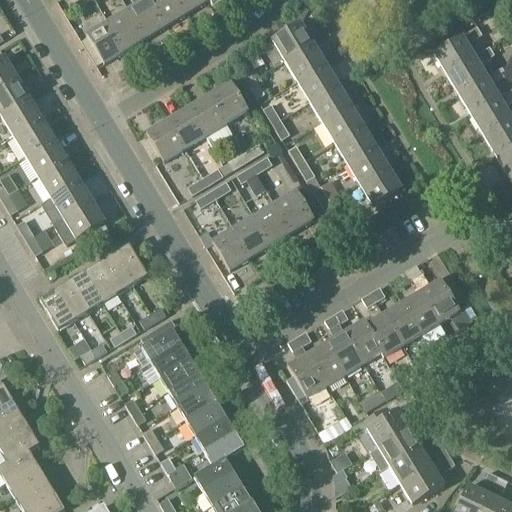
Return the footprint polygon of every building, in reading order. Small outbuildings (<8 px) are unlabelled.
[(149,0),(148,0),(129,12),(147,42),(168,29),(149,0)] [(177,0),(149,0),(168,29),(188,17),(177,0)] [(205,0),(177,0),(188,17),(209,4),(205,0)] [(499,8),(491,13),(494,19),(500,20),(505,17),(499,8)] [(129,12),(108,25),(127,55),(147,42),(129,12)] [(127,55),(108,25),(87,38),(105,68),(127,55)] [(285,65),(316,47),(303,25),(273,44),(285,65)] [(477,61),(476,60),(468,48),(484,39),(479,31),(434,58),(447,79),(477,61)] [(329,67),(316,47),(285,65),(298,86),(329,67)] [(491,51),(476,60),(477,61),(447,79),(459,100),(489,82),(488,81),(481,68),(496,59),(491,51)] [(0,90),(18,79),(5,58),(0,60),(0,90)] [(341,88),(329,67),(298,86),(310,106),(341,88)] [(248,88),(256,83),(247,68),(239,73),(248,88)] [(489,82),(459,100),(472,121),(502,103),(501,101),(493,88),(508,79),(503,71),(488,81),(489,82)] [(31,100),(18,79),(0,90),(0,118),(1,119),(31,100)] [(256,83),(248,88),(257,103),(265,98),(256,83)] [(209,99),(227,129),(249,116),(230,86),(209,99)] [(341,88),(310,106),(323,127),(353,108),(341,88)] [(511,94),(501,101),(502,103),(472,121),(484,141),(511,124),(511,118),(506,109),(511,105),(511,94)] [(233,138),(227,129),(209,99),(189,111),(207,141),(213,150),(233,138)] [(31,100),(1,119),(13,140),(43,120),(31,100)] [(366,129),(353,108),(323,127),(335,147),(366,129)] [(273,129),(281,124),(272,109),(264,114),(273,129)] [(189,111),(168,124),(187,154),(207,141),(189,111)] [(43,120),(13,140),(26,161),(56,142),(43,120)] [(187,154),(168,124),(147,137),(166,167),(187,154)] [(281,124),(273,129),(283,144),(291,139),(281,124)] [(511,124),(484,141),(497,162),(511,152),(511,124)] [(378,149),(366,129),(335,147),(347,168),(378,149)] [(56,142),(26,161),(38,181),(69,163),(56,142)] [(244,157),(249,165),(264,156),(259,148),(244,157)] [(289,154),(290,156),(298,169),(306,165),(298,152),(297,149),(289,154)] [(390,170),(378,149),(347,168),(360,188),(390,170)] [(511,152),(497,162),(509,182),(511,180),(511,152)] [(249,165),(244,157),(229,167),(234,175),(249,165)] [(267,161),(252,170),(256,178),(272,168),(267,161)] [(69,163),(38,181),(51,202),(81,184),(69,163)] [(306,182),(307,184),(315,179),(314,177),(306,165),(298,169),(306,182)] [(256,178),(252,170),(237,179),(241,187),(256,178)] [(403,191),(390,170),(360,188),(373,209),(386,201),(395,196),(403,191)] [(218,173),(204,182),(209,191),(223,181),(218,173)] [(209,191),(204,182),(189,192),(194,200),(209,191)] [(94,204),(81,184),(51,202),(63,223),(94,204)] [(0,202),(1,204),(8,199),(0,185),(0,202)] [(227,186),(212,195),(217,203),(232,194),(227,186)] [(331,205),(323,193),(315,198),(323,210),(331,205)] [(275,207),(293,236),(314,223),(296,194),(275,207)] [(217,203),(212,195),(197,205),(202,213),(217,203)] [(8,199),(1,204),(10,219),(17,215),(8,199)] [(94,204),(63,223),(76,243),(106,225),(94,204)] [(340,220),(339,218),(331,205),(323,210),(330,223),(332,225),(340,220)] [(275,207),(254,219),(272,249),(293,236),(275,207)] [(254,219),(234,232),(252,261),(272,249),(254,219)] [(26,245),(33,241),(24,226),(17,230),(26,245)] [(252,261),(234,232),(214,244),(213,245),(214,247),(231,274),(252,261)] [(42,256),(33,241),(26,245),(35,260),(42,256)] [(115,257),(134,289),(149,280),(130,248),(115,257)] [(115,257),(100,266),(119,298),(134,289),(115,257)] [(119,298),(100,266),(85,275),(105,307),(119,298)] [(417,269),(407,275),(412,283),(421,278),(417,269)] [(105,307),(85,275),(71,284),(90,316),(105,307)] [(407,275),(398,280),(403,288),(412,283),(407,275)] [(421,293),(419,294),(439,327),(441,326),(450,321),(461,314),(469,309),(456,287),(448,292),(446,293),(440,283),(440,282),(429,288),(421,293)] [(71,284),(56,293),(75,325),(90,316),(71,284)] [(380,292),(371,297),(376,305),(384,300),(380,292)] [(75,325),(56,293),(40,302),(59,334),(75,325)] [(402,304),(401,305),(421,338),(439,327),(419,294),(419,295),(402,304)] [(371,297),(361,302),(366,311),(376,305),(371,297)] [(384,315),(383,316),(402,349),(421,338),(401,305),(384,315)] [(151,317),(156,325),(166,320),(161,311),(151,317)] [(342,314),(334,319),(338,327),(347,322),(342,314)] [(364,327),(363,327),(382,359),(383,361),(402,349),(383,316),(366,326),(364,327)] [(144,333),(156,325),(151,317),(139,324),(144,333)] [(334,319),(324,324),(329,333),(338,327),(334,319)] [(152,365),(183,346),(174,331),(176,330),(174,327),(172,324),(151,336),(138,344),(142,350),(143,350),(152,365)] [(345,334),(343,335),(344,337),(364,370),(365,368),(382,359),(363,327),(362,325),(345,334)] [(326,345),(325,346),(346,380),(347,380),(364,370),(344,337),(343,335),(338,327),(329,333),(334,341),(326,345)] [(122,335),(127,343),(136,337),(131,329),(122,335)] [(115,351),(127,343),(122,335),(110,342),(115,351)] [(306,336),(297,342),(302,350),(311,345),(306,336)] [(297,342),(288,347),(293,356),(295,355),(295,354),(302,350),(297,342)] [(192,362),(183,346),(152,365),(161,381),(192,362)] [(308,356),(306,357),(327,392),(328,391),(346,380),(325,346),(308,356)] [(92,353),(97,361),(107,355),(102,347),(92,353)] [(296,363),(288,368),(294,379),(307,401),(308,402),(327,392),(306,357),(302,350),(295,354),(295,355),(293,356),(292,356),(296,363)] [(85,368),(97,362),(97,361),(92,353),(80,360),(85,368)] [(201,377),(192,362),(161,381),(170,396),(201,377)] [(122,384),(115,373),(109,377),(107,378),(113,389),(122,384)] [(210,391),(201,377),(170,396),(179,410),(210,391)] [(122,384),(113,389),(120,400),(122,398),(128,395),(122,384)] [(0,410),(13,403),(3,387),(0,389),(0,410)] [(219,406),(210,391),(179,410),(188,424),(219,406)] [(360,405),(366,416),(373,412),(367,401),(360,405)] [(0,431),(22,418),(13,403),(0,410),(0,431)] [(134,418),(140,414),(133,403),(127,406),(125,408),(132,419),(134,418)] [(219,406),(188,424),(197,439),(228,421),(219,406)] [(368,432),(356,439),(368,458),(370,457),(379,451),(419,427),(428,421),(422,413),(406,422),(400,413),(390,418),(386,412),(385,410),(363,424),(364,425),(368,432)] [(140,414),(134,418),(140,428),(148,424),(141,413),(140,414)] [(0,451),(31,433),(22,418),(0,431),(0,451)] [(228,421),(197,439),(206,454),(236,435),(228,421)] [(379,451),(370,457),(381,476),(390,470),(423,450),(417,441),(424,437),(427,435),(429,437),(434,434),(432,432),(434,431),(428,421),(419,427),(379,451)] [(328,430),(319,436),(320,438),(325,446),(334,441),(329,432),(328,430)] [(149,448),(157,443),(151,432),(144,436),(142,437),(149,448)] [(0,469),(8,465),(28,453),(31,451),(39,446),(31,433),(0,451),(0,469)] [(246,451),(236,435),(206,454),(214,469),(226,461),(227,463),(246,451)] [(164,453),(157,443),(149,448),(155,459),(157,457),(164,453)] [(423,450),(390,470),(402,489),(434,469),(423,450)] [(445,450),(436,455),(442,465),(451,459),(445,450)] [(28,453),(8,465),(0,469),(0,474),(8,487),(38,469),(28,453)] [(451,459),(442,465),(447,473),(456,468),(451,459)] [(167,478),(176,473),(169,461),(160,466),(167,478)] [(214,469),(196,480),(205,495),(236,477),(227,463),(226,461),(214,469)] [(434,469),(402,489),(414,508),(446,488),(440,478),(447,473),(442,465),(434,469)] [(192,482),(184,468),(176,473),(167,478),(175,492),(192,482)] [(47,484),(38,469),(8,487),(17,502),(47,484)] [(344,474),(334,480),(335,488),(346,481),(348,480),(344,474)] [(495,490),(500,480),(489,475),(484,484),(495,490)] [(244,491),(236,477),(205,495),(214,510),(244,491)] [(509,485),(500,480),(495,490),(504,494),(509,485)] [(47,484),(17,502),(22,511),(32,511),(56,498),(47,484)] [(483,511),(491,498),(470,488),(458,511),(483,511)] [(242,511),(253,506),(244,491),(214,510),(215,511),(242,511)] [(63,511),(56,498),(32,511),(63,511)] [(507,511),(510,508),(491,498),(483,511),(507,511)] [(173,511),(168,502),(160,507),(159,507),(162,511),(173,511)]
